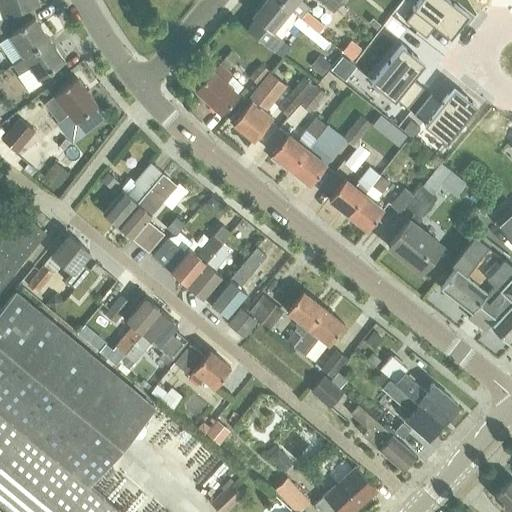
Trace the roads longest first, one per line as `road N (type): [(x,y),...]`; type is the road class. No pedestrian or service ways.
road 1 (residential): [(511,395),(146,98)]
road 2 (unclassified): [(421,506),(61,209)]
road 3 (residential): [(61,209),(146,98)]
road 4 (tertiary): [(421,506),(511,414)]
